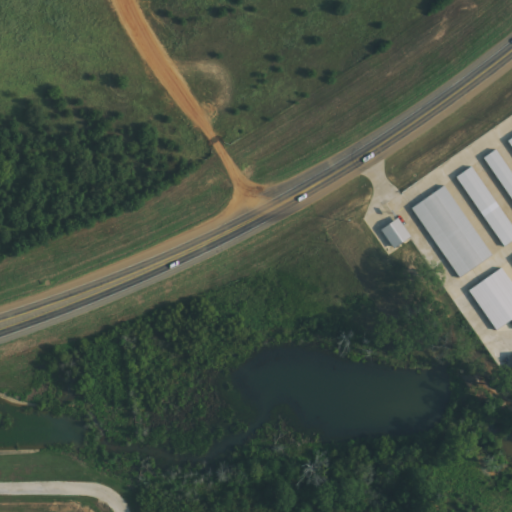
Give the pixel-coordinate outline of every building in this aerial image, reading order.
[(486,157),(511,198),(511,169),(499,149),(486,157)] [(506,247),(511,243),(511,222),(474,167),(459,177),(506,247)] [(494,258),(449,186),(415,207),(460,279),(494,258)] [(384,229),(394,249),(413,240),(403,219),(384,229)] [(511,280),(504,269),(471,290),(498,332),(511,322),(511,280)]
